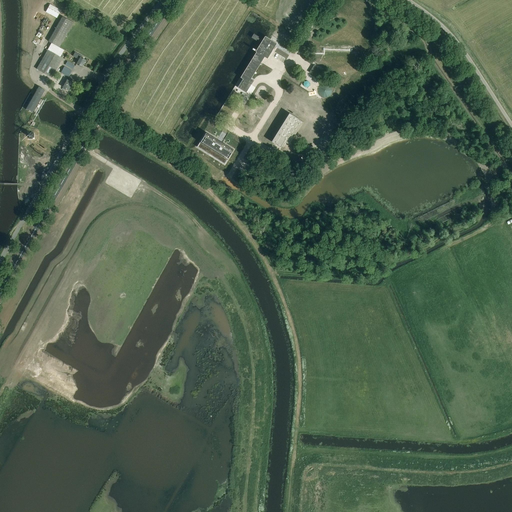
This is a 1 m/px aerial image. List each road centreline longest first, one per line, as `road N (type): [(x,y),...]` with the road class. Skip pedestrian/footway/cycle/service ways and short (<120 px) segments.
road 1 (track): [(98,120),(199,181),(264,258),(297,344),(295,451)]
road 2 (primary): [(0,292),(98,120)]
road 3 (track): [(511,124),(455,38),(408,0)]
road 4 (primary): [(98,120),(174,0)]
road 5 (track): [(197,223),(82,147)]
